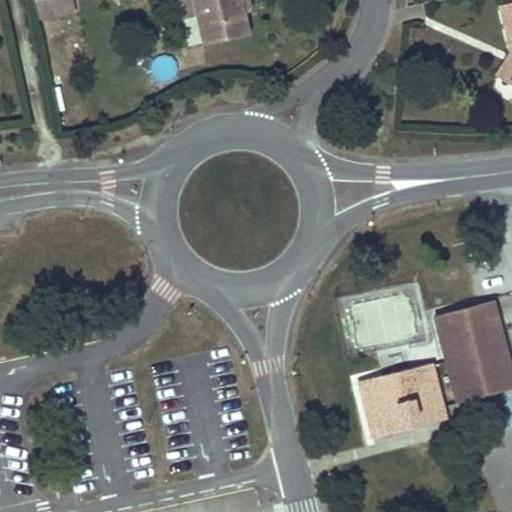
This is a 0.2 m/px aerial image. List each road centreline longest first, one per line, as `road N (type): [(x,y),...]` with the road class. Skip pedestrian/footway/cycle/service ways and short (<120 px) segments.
road 1 (residential): [(299,511),(253,288)]
road 2 (unclassified): [(314,192),(511,171)]
road 3 (residential): [(271,138),(350,61),(374,0)]
road 4 (unclassified): [(0,193),(58,186),(158,195)]
road 5 (unclassified): [(158,195),(161,237),(182,268),(215,287),(253,288)]
road 6 (unclassified): [(271,138),(221,131),(198,140),(178,155),(158,195)]
road 7 (unclassified): [(253,288),(304,253),(314,192)]
